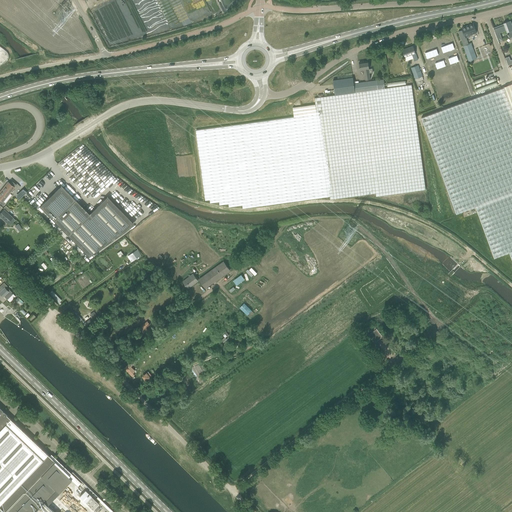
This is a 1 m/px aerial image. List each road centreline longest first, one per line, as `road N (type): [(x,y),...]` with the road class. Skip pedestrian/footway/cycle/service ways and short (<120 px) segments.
road 1 (track): [(231,490),(479,292),(511,309)]
road 2 (unclassified): [(231,490),(0,258)]
road 3 (unclassified): [(0,167),(43,155),(108,113),(143,101),(249,108)]
road 4 (unclassified): [(511,8),(376,40),(285,93),(264,93)]
road 5 (primary): [(166,511),(0,351)]
road 6 (residential): [(260,7),(455,0)]
road 7 (unclassified): [(126,511),(0,390)]
road 8 (unclassified): [(105,55),(210,30),(260,7)]
road 9 (secondary): [(345,35),(502,0)]
road 10 (secondary): [(0,97),(149,68)]
